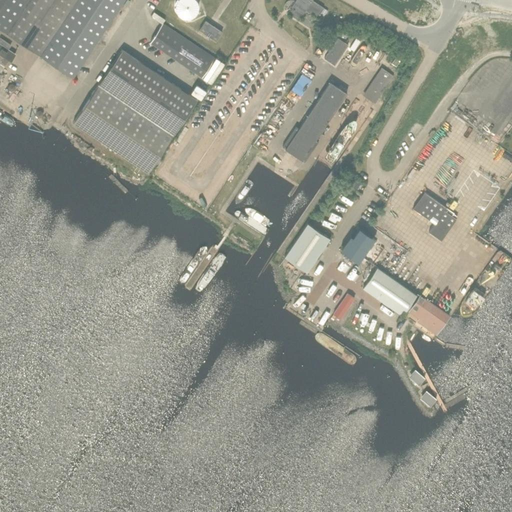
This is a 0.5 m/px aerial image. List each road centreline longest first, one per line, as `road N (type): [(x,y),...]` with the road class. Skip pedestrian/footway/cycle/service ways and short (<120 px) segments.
road 1 (unclassified): [(465,78),(397,171),(385,176),(374,169),(373,153),(436,43)]
road 2 (unclassified): [(68,109),(142,0)]
